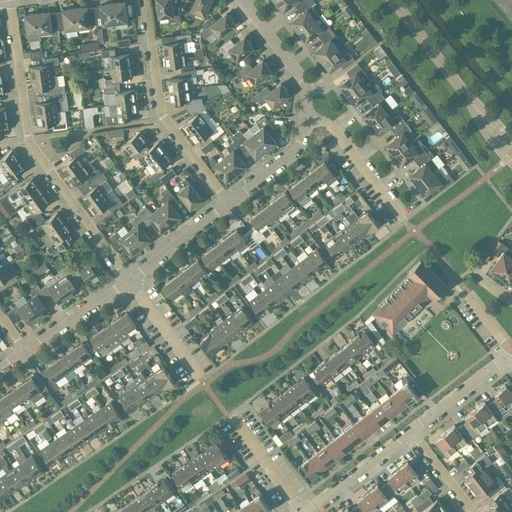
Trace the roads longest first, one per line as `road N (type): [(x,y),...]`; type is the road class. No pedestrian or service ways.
road 1 (residential): [(130,280),(28,138),(9,0)]
road 2 (residential): [(229,203),(160,110),(144,0)]
road 3 (residential): [(404,221),(338,136),(304,117)]
road 4 (tertiary): [(477,110),(392,0)]
road 5 (residential): [(241,0),(302,79),(304,117)]
road 6 (residential): [(305,511),(410,430)]
road 7 (residential): [(25,352),(130,280)]
road 8 (residential): [(130,280),(229,203)]
road 9 (residential): [(304,511),(231,414)]
road 10 (residential): [(229,203),(301,147),(304,117)]
road 11 (residential): [(202,376),(130,280)]
